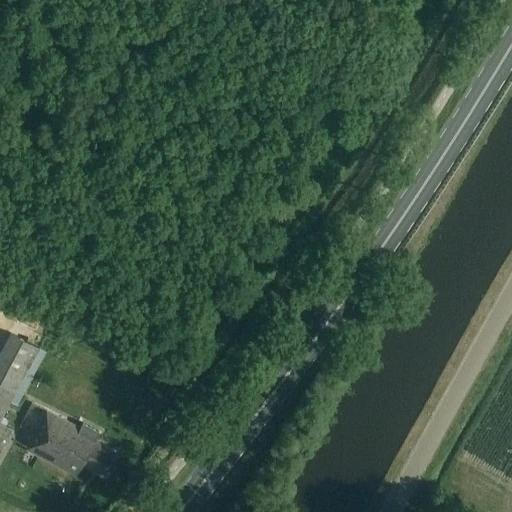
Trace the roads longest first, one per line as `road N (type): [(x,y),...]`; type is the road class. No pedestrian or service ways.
road 1 (primary): [(181,511),(464,128),(511,48)]
road 2 (unclassified): [(391,511),(511,292)]
